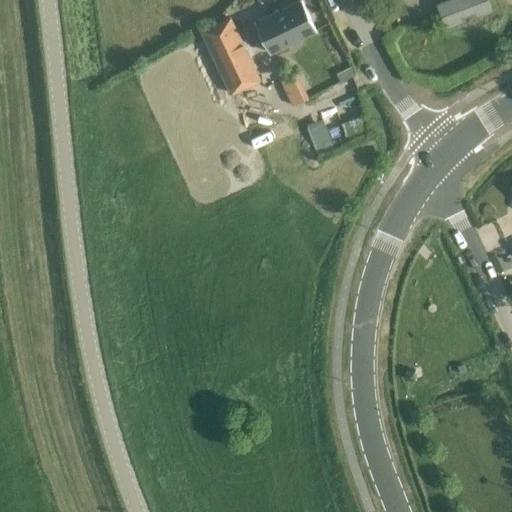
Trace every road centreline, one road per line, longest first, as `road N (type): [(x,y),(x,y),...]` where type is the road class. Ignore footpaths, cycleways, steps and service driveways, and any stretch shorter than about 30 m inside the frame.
road 1 (tertiary): [(137,511),(91,363),(46,0)]
road 2 (secondary): [(397,511),(368,427),(367,304),(396,224),(442,159)]
road 3 (residential): [(511,334),(453,213),(442,159)]
road 4 (unclassified): [(442,159),(352,0)]
